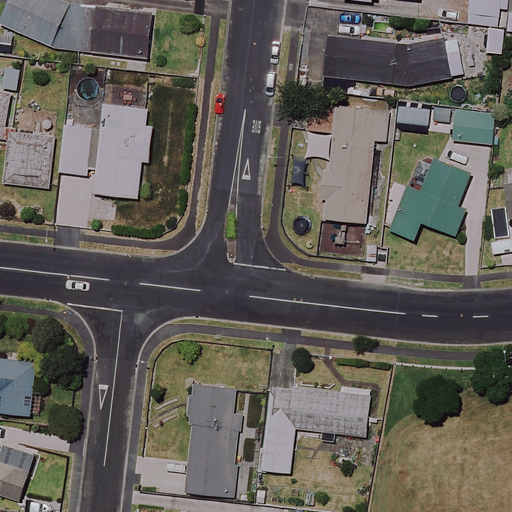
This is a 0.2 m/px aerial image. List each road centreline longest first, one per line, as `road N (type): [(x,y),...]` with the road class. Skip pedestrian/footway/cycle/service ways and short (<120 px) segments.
road 1 (residential): [(229,293),(260,0)]
road 2 (residential): [(229,293),(401,314),(511,313)]
road 3 (residential): [(126,281),(96,511)]
road 4 (residential): [(0,267),(126,281)]
